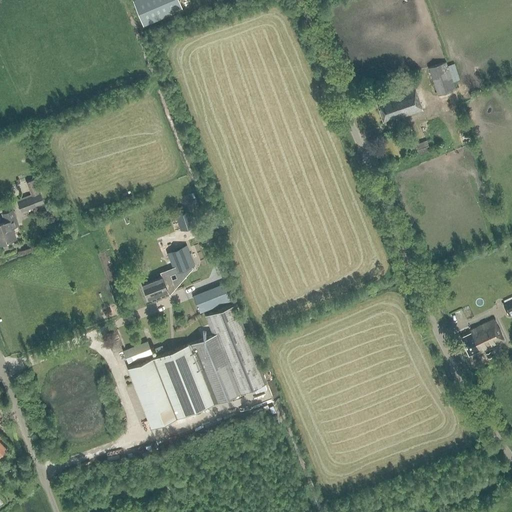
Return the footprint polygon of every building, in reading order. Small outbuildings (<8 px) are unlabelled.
[(134,0),(133,1),(143,25),(183,9),(178,0),(134,0)] [(446,62),(428,68),(438,96),(455,90),(446,62)] [(395,120),(423,110),(415,88),(388,98),(389,99),(377,103),(383,121),(394,117),(395,120)] [(33,134),(22,131),(21,137),(31,140),(33,134)] [(430,150),(426,140),(416,144),(419,154),(430,150)] [(35,179),(26,182),(32,196),(17,202),(21,212),(44,203),(35,179)] [(182,211),(197,205),(192,193),(178,198),(182,211)] [(12,226),(19,223),(13,209),(2,213),(5,219),(0,221),(0,245),(16,239),(12,226)] [(203,234),(190,237),(195,261),(209,258),(203,234)] [(208,269),(193,273),(195,281),(210,277),(208,269)] [(168,293),(164,285),(172,282),(168,271),(160,273),(161,275),(142,283),(148,300),(168,293)] [(227,284),(194,298),(200,313),(233,299),(227,284)] [(167,294),(170,305),(182,301),(179,290),(167,294)] [(511,298),(502,303),(507,314),(511,312),(511,298)] [(213,334),(127,367),(151,427),(266,382),(235,303),(205,315),(213,334)] [(482,352),(503,342),(494,320),(470,331),(471,333),(460,338),(468,356),(478,351),(479,353),(482,351),(482,352)] [(127,363),(152,353),(147,341),(123,351),(127,363)] [(129,449),(130,454),(145,449),(143,444),(129,449)]
